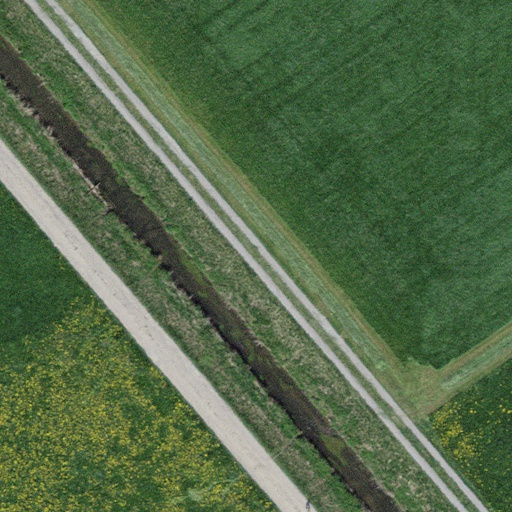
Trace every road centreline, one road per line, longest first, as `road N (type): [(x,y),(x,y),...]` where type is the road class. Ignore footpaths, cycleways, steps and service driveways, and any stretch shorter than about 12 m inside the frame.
road 1 (track): [(47,0),(473,511)]
road 2 (track): [(300,511),(0,160)]
